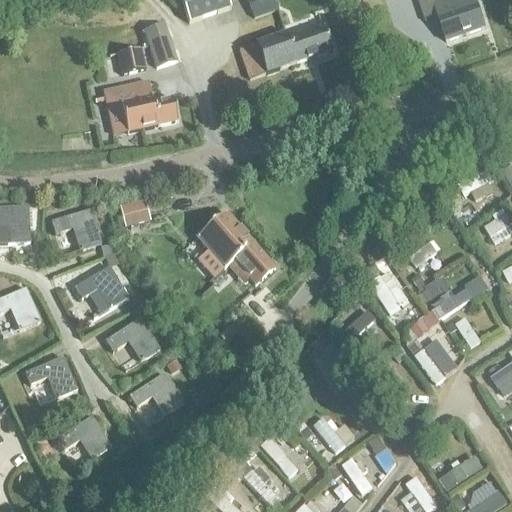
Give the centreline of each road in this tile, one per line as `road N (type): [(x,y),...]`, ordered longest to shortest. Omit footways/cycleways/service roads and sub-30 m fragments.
road 1 (unclassified): [(117,511),(226,411),(391,185),(408,153),(402,113)]
road 2 (unclassified): [(0,183),(53,185),(137,172),(402,113)]
